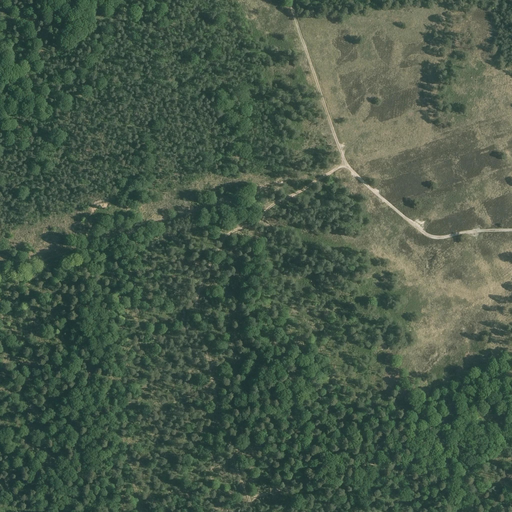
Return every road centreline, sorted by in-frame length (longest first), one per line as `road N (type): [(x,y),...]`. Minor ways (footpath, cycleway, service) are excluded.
road 1 (track): [(288,0),(345,166),(305,184),(205,257),(194,323),(211,412),(251,511)]
road 2 (track): [(249,498),(421,449),(438,436),(459,391),(511,374)]
road 3 (track): [(511,229),(432,237),(345,166)]
